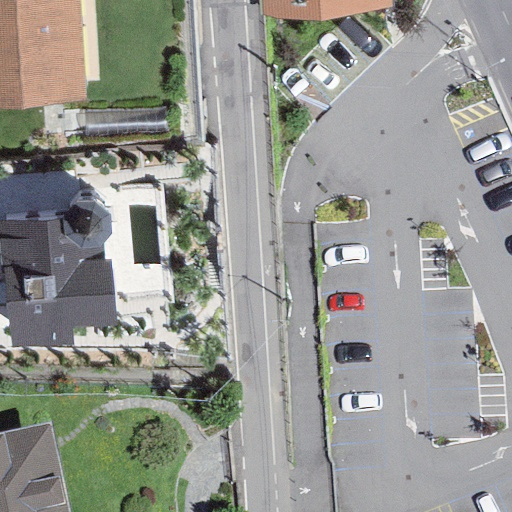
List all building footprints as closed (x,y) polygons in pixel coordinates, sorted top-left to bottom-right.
[(0,0),(0,77),(73,73),(68,0),(0,0)] [(130,299),(173,294),(161,182),(118,186),(130,299)] [(79,228),(91,227),(96,227),(106,213),(105,199),(91,188),(76,189),(64,201),(65,208),(66,217),(79,228)] [(95,250),(91,227),(79,228),(66,217),(65,208),(5,213),(15,323),(68,321),(67,305),(113,300),(107,249),(95,250)] [(0,511),(54,511),(40,444),(0,452),(0,511)]
